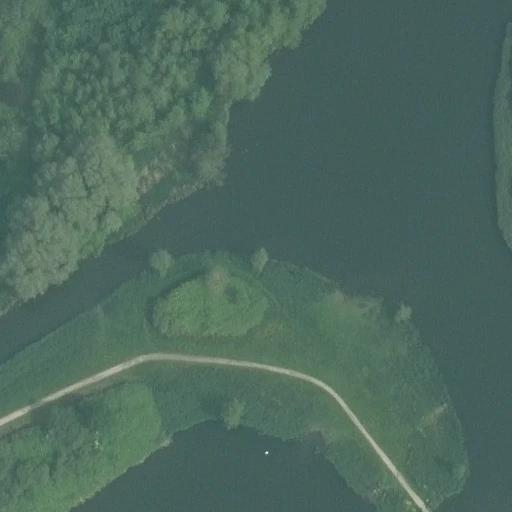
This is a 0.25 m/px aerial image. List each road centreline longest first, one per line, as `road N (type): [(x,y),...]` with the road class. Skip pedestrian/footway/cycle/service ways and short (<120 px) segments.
road 1 (track): [(243,0),(224,38),(154,109),(47,189)]
road 2 (track): [(0,149),(20,122),(40,0)]
road 3 (track): [(64,219),(20,122),(0,115)]
